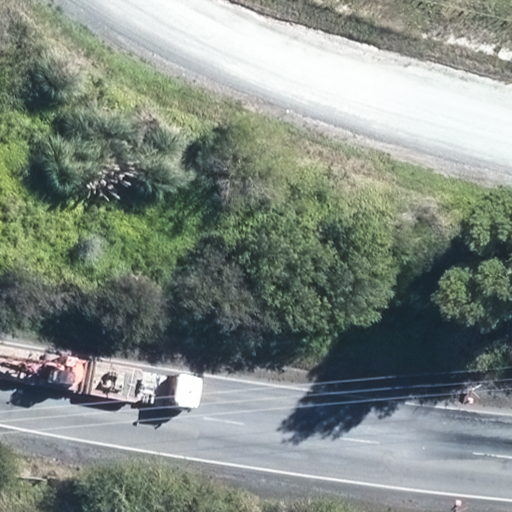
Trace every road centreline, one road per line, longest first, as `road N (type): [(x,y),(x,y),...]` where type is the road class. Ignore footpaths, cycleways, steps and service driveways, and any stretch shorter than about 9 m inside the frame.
road 1 (tertiary): [(511,457),(225,425),(0,382)]
road 2 (unclassified): [(511,135),(374,100),(223,48),(129,0)]
